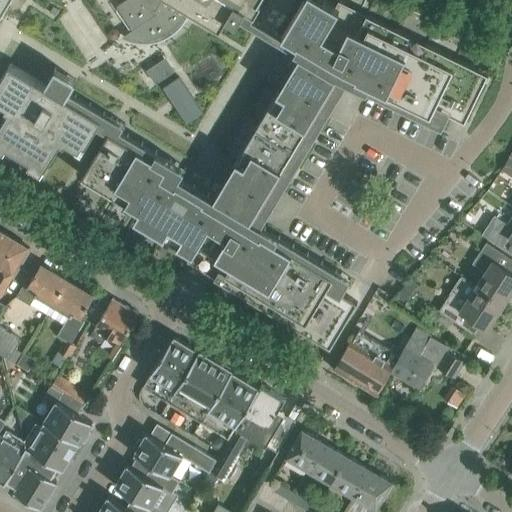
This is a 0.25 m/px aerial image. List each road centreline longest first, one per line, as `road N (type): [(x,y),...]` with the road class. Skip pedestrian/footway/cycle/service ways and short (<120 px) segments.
road 1 (residential): [(449,179),(363,133),(314,212),(385,254),(423,212)]
road 2 (residential): [(455,465),(175,302)]
road 3 (residential): [(76,511),(132,418),(126,387),(175,302)]
road 4 (residential): [(175,302),(0,197)]
road 5 (residential): [(449,179),(505,102),(511,72)]
